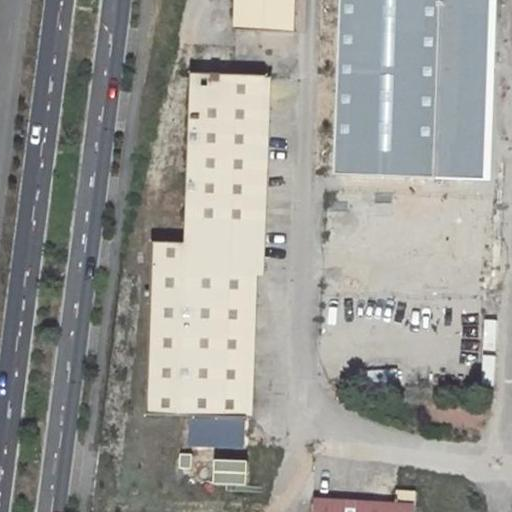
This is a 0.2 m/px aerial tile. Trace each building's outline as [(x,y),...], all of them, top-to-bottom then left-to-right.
[(292,32),(293,0),(232,0),(232,30),(292,32)] [(336,0),(325,281),(476,288),(479,188),(495,187),(495,164),(480,164),(486,0),(336,0)] [(150,247),(144,417),(246,419),(251,274),(259,274),(265,80),(189,77),(183,247),(150,247)] [(472,391),(476,295),(476,288),(325,281),(321,385),(472,391)] [(431,480),(429,511),(461,511),(462,482),(431,480)] [(411,511),(412,496),(391,495),(391,509),(309,505),(309,511),(411,511)]
